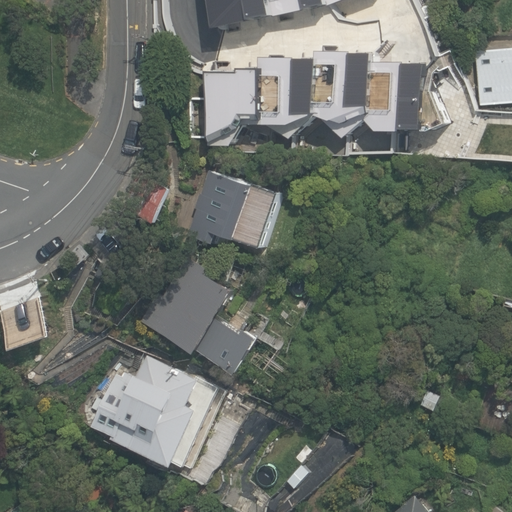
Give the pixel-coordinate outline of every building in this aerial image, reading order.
[(244,0),(249,37),(295,30),(296,36),(324,32),(322,22),(344,18),(345,23),(374,19),(372,9),(404,4),(405,7),(422,5),(421,0),(244,0)] [(347,121),(445,123),(447,63),(420,62),(420,66),(401,66),(401,55),(373,54),(373,57),(335,56),(335,61),(282,60),(281,73),(224,71),(222,135),(261,136),(261,119),(324,120),(324,116),(347,117),(347,121)] [(511,56),(492,58),(495,110),(511,109),(511,56)] [(298,200),(220,172),(212,195),(158,176),(143,219),(230,249),(234,237),(279,253),(298,200)] [(250,295),(189,268),(161,332),(263,376),(277,344),(250,332),(254,323),(240,317),(250,295)] [(218,384),(149,356),(139,381),(151,386),(138,419),(130,416),(118,443),(193,474),(226,396),(215,392),(218,384)] [(511,397),(491,390),(477,425),(511,438),(511,397)] [(53,511),(41,495),(17,511),(53,511)]
